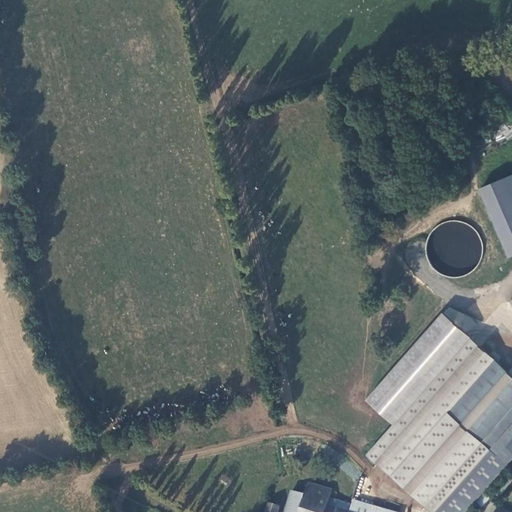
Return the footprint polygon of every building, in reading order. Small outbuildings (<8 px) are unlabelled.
[(511,175),(479,187),(505,259),(511,256),(511,175)] [(479,266),(480,227),(464,227),(463,242),(457,242),(457,265),(479,266)] [(511,375),(469,338),(366,455),(411,495),(411,494),(431,511),(465,511),(474,503),(484,492),(489,486),(504,469),(511,459),(511,375)] [(500,496),(511,482),(511,475),(504,469),(489,486),(500,496)] [(351,511),(353,506),(339,502),(339,503),(330,500),(332,492),(308,485),(305,495),(292,491),(285,511),(351,511)] [(481,509),(491,498),(484,492),(474,503),(481,509)] [(351,511),(393,511),(355,501),(353,506),(351,511)]
